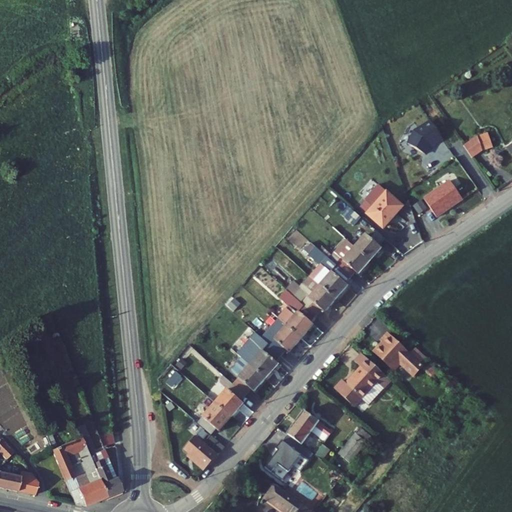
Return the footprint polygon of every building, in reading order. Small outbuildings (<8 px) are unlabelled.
[(453,135),(441,118),(426,126),(420,139),(438,150),(443,142),(453,135)] [(483,154),(493,147),(488,132),(474,142),(483,154)] [(472,196),(459,176),(433,193),(446,213),(472,196)] [(375,209),(390,223),(409,202),(394,189),(375,209)] [(354,215),(362,221),(369,214),(361,206),(354,215)] [(357,240),(379,259),(390,246),(387,243),(394,236),(385,229),(379,236),(369,227),(357,240)] [(361,268),(366,273),(379,259),(357,240),(340,259),(357,273),(361,268)] [(319,274),(343,296),(354,284),(350,280),(357,273),(340,259),(326,246),(320,253),(331,262),(319,274)] [(298,291),(322,312),(327,306),(331,310),(343,296),(319,274),(307,289),(303,285),(298,291)] [(288,317),(293,322),(309,336),(321,322),(317,318),(322,312),(298,291),(293,296),(300,303),(288,317)] [(276,342),(288,353),(292,347),(296,351),(309,336),(293,322),(276,342)] [(376,345),(394,361),(401,353),(417,367),(431,350),(417,339),(411,345),(388,326),(382,333),(385,335),(376,345)] [(247,353),(258,363),(273,377),(286,362),(282,359),(288,353),(276,342),(266,332),(247,353)] [(364,392),(369,396),(390,371),(362,348),(355,356),(362,362),(348,378),(344,376),(337,384),(357,401),(364,392)] [(259,388),(262,390),(273,377),(258,363),(240,382),(253,393),(259,388)] [(223,401),(224,402),(240,416),(253,402),(249,398),(253,393),(240,382),(223,401)] [(224,402),(206,423),(210,427),(219,435),(224,429),(228,432),(241,417),(240,416),(224,402)] [(286,431),(303,442),(315,424),(330,434),(334,429),(303,407),(286,431)] [(3,430),(15,434),(18,424),(7,420),(3,430)] [(85,423),(89,433),(93,442),(97,451),(113,492),(129,486),(123,471),(111,442),(101,446),(91,421),(85,423)] [(200,425),(207,431),(210,427),(206,423),(203,421),(200,425)] [(367,422),(347,449),(359,458),(379,430),(367,422)] [(51,425),(54,433),(60,431),(56,423),(51,425)] [(106,432),(110,441),(121,437),(117,428),(106,432)] [(54,433),(59,444),(69,440),(64,429),(60,431),(54,433)] [(69,440),(59,444),(79,498),(88,501),(113,492),(97,451),(93,442),(89,433),(69,440)] [(0,441),(0,443),(9,455),(20,446),(9,434),(0,441)] [(213,441),(227,455),(233,448),(219,435),(213,441)] [(216,466),(225,456),(204,437),(192,450),(206,463),(204,465),(212,472),(216,466)] [(308,457),(281,438),(275,447),(278,449),(274,455),(273,454),(265,466),(283,478),(293,464),(300,468),(308,457)] [(405,467),(412,456),(403,451),(397,462),(405,467)] [(23,469),(0,464),(0,478),(38,488),(40,478),(37,478),(38,474),(31,464),(25,462),(23,469)] [(266,498),(286,511),(320,511),(316,508),(275,482),(266,498)]
